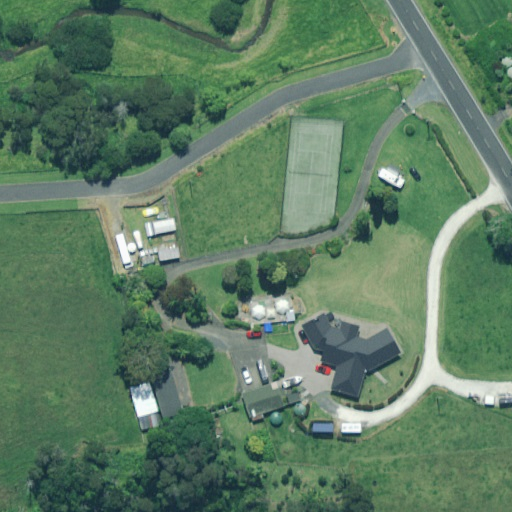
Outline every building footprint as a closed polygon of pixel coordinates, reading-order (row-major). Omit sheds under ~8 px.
[(135,265),(127,235),(119,237),(127,268),(135,265)] [(183,258),(181,247),(160,251),(162,262),(183,258)] [(389,329),(369,340),(358,337),(360,327),(343,322),(341,329),(332,327),(325,314),(303,326),(303,327),(315,349),(325,351),(322,362),(337,366),(331,388),(359,397),(365,374),(403,353),(389,329)] [(268,373),(256,373),(257,385),(269,384),(268,373)] [(164,419),(183,414),(173,377),(153,383),(164,419)] [(143,430),(162,425),(151,382),(132,387),(143,430)] [(285,407),(279,388),(277,383),(272,385),(244,394),(251,418),(285,407)] [(416,425),(407,422),(404,435),(414,437),(416,425)] [(335,425),(316,425),(316,433),(335,434),(335,425)]
